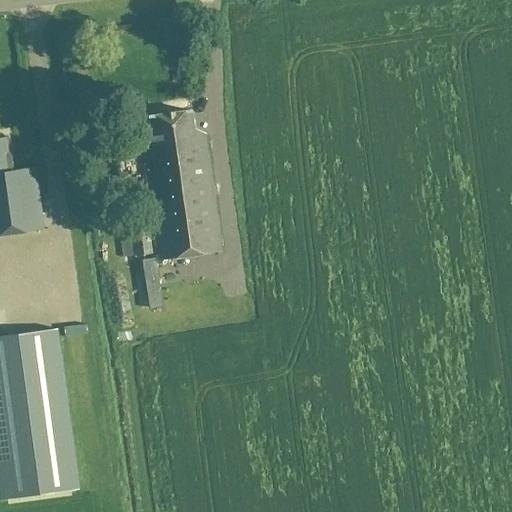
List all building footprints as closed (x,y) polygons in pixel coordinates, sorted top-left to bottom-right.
[(142,150),(145,166),(142,166),(156,260),(220,251),(204,136),(192,129),(189,112),(148,118),(149,130),(145,130),(147,149),(142,150)] [(0,237),(42,232),(34,169),(11,172),(7,141),(7,138),(0,139),(0,237)] [(148,223),(131,225),(133,241),(119,243),(121,259),(153,254),(148,223)] [(154,262),(141,264),(147,309),(161,307),(154,262)] [(0,336),(0,499),(77,490),(55,329),(0,336)]
